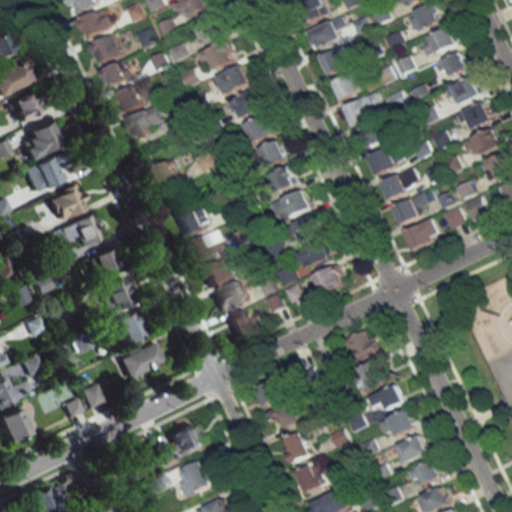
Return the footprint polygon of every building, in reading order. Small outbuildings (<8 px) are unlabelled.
[(71,0),(78,13),(103,0),(71,0)] [(215,8),(212,0),(179,0),(184,17),(215,8)] [(332,13),(324,0),(314,0),(302,6),(310,24),(332,13)] [(421,0),(404,0),(409,8),(421,0)] [(411,12),(417,30),(446,20),(440,2),(411,12)] [(82,20),(91,38),(116,25),(107,7),(82,20)] [(313,31),(321,47),(343,37),(339,29),(350,24),(346,15),(313,31)] [(205,43),(227,36),(221,18),(199,25),(205,43)] [(423,41),(431,57),(459,43),(452,27),(423,41)] [(0,30),(0,54),(11,48),(1,30),(0,30)] [(103,63),(124,53),(115,34),(94,44),(103,63)] [(213,71),(239,58),(231,40),(204,53),(213,71)] [(355,63),(346,46),(323,58),(332,75),(355,63)] [(442,62),(450,77),(471,67),(463,51),(442,62)] [(0,68),(0,92),(28,80),(19,60),(0,68)] [(112,86),(134,78),(128,61),(106,69),(112,86)] [(227,94),(253,83),(245,64),(219,75),(227,94)] [(367,89),(358,71),(335,82),(344,100),(367,89)] [(458,105),(483,94),(475,76),(450,87),(458,105)] [(143,83),(118,94),(127,113),(151,102),(143,83)] [(231,101),(240,120),(266,108),(257,89),(231,101)] [(38,111),(32,92),(9,99),(14,118),(38,111)] [(379,117),(376,105),(382,104),(380,96),(350,101),(354,122),(379,117)] [(463,113),(473,131),(496,118),(487,101),(463,113)] [(128,120),(137,138),(166,123),(157,105),(128,120)] [(255,142),(277,132),(269,114),(248,124),(255,142)] [(20,142),(26,157),(57,145),(48,121),(25,130),(28,139),(20,142)] [(363,128),(366,145),(386,141),(382,124),(363,128)] [(504,144),(497,128),(468,141),(475,157),(504,144)] [(0,154),(8,151),(2,139),(0,139),(0,154)] [(289,158),(280,140),(262,149),(270,167),(289,158)] [(371,158),(380,175),(408,160),(399,143),(371,158)] [(22,168),(32,191),(62,177),(57,166),(64,163),(60,151),(22,168)] [(486,160),(491,179),(511,173),(511,158),(511,153),(486,160)] [(156,168),(164,184),(184,175),(177,158),(156,168)] [(300,183),(292,165),(271,174),(279,193),(300,183)] [(384,182),(392,200),(424,184),(415,167),(384,182)] [(44,196),(56,220),(85,205),(74,182),(44,196)] [(285,222),(314,206),(304,189),(276,204),(285,222)] [(404,224),(433,208),(425,192),(396,208),(404,224)] [(475,219),(490,212),(483,196),(467,203),(475,219)] [(445,213),(452,229),(468,222),(460,206),(445,213)] [(187,237),(212,223),(203,207),(178,220),(187,237)] [(44,234),(51,248),(74,236),(79,246),(99,236),(88,213),(44,234)] [(305,242),(325,233),(316,214),(296,223),(305,242)] [(407,232),(416,250),(444,235),(435,218),(407,232)] [(230,245),(220,228),(193,244),(203,261),(230,245)] [(300,253),(307,269),(334,256),(327,241),(300,253)] [(88,256),(95,273),(115,264),(108,247),(88,256)] [(0,255),(0,277),(11,273),(4,254),(0,255)] [(233,277),(225,259),(202,269),(210,287),(233,277)] [(348,284),(339,265),(316,275),(325,294),(348,284)] [(285,284),(299,279),(296,269),(282,274),(285,284)] [(37,293),(51,287),(46,274),(32,280),(37,293)] [(106,312),(132,301),(122,277),(96,288),(106,312)] [(250,299),(241,281),(214,293),(222,312),(250,299)] [(4,292),(11,307),(28,300),(21,284),(4,292)] [(112,320),(125,343),(147,332),(134,308),(112,320)] [(250,318),(248,311),(229,317),(234,335),(262,327),(258,316),(250,318)] [(352,338),(363,361),(381,353),(370,329),(352,338)] [(117,357),(125,377),(161,361),(153,342),(117,357)] [(323,364),(331,378),(346,369),(337,355),(323,364)] [(373,390),(393,379),(383,361),(362,373),(373,390)] [(0,403),(27,391),(21,379),(10,384),(5,374),(0,376),(0,403)] [(287,393),(277,378),(258,390),(268,406),(287,393)] [(103,400),(94,382),(79,390),(88,408),(103,400)] [(373,397),(377,404),(385,400),(390,409),(406,401),(398,384),(373,397)] [(68,416),(80,409),(74,397),(61,404),(68,416)] [(281,429),(308,416),(299,398),(273,411),(281,429)] [(0,414),(0,428),(6,442),(27,432),(16,407),(0,414)] [(419,426),(411,409),(382,423),(391,440),(419,426)] [(170,433),(180,456),(202,447),(192,424),(170,433)] [(294,462),(312,455),(303,432),(285,439),(294,462)] [(430,452),(423,435),(397,446),(404,462),(430,452)] [(181,482),(189,497),(215,484),(203,460),(186,469),(190,477),(181,482)] [(420,487),(443,476),(435,460),(413,471),(420,487)] [(330,483),(322,462),(299,470),(307,492),(330,483)] [(26,495),(33,511),(59,511),(61,511),(49,485),(26,495)] [(424,496),(432,511),(434,511),(454,501),(445,485),(424,496)] [(233,511),(226,497),(203,508),(204,511),(233,511)]
